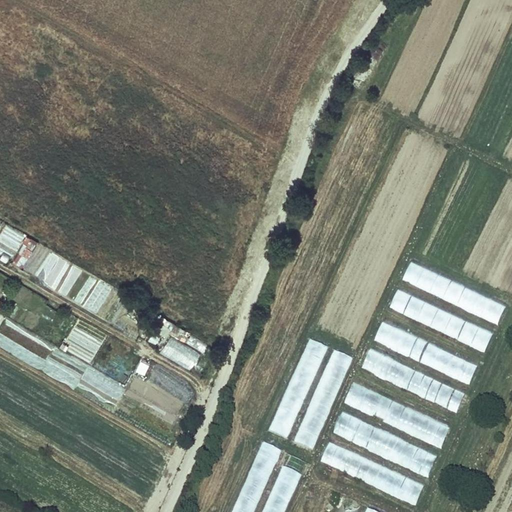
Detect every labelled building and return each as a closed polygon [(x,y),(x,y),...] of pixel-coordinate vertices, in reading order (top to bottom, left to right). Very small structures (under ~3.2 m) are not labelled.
[(28,259),(37,242),(27,236),(17,253),(28,259)] [(42,263),(47,249),(37,246),(32,259),(42,263)] [(507,306),(413,261),(403,282),(498,326),(507,306)] [(494,334),(400,290),(390,311),(485,355),(494,334)] [(137,335),(142,326),(123,317),(119,325),(137,335)] [(2,328),(48,353),(52,344),(6,320),(2,328)] [(480,364),(386,320),(376,340),(471,385),(480,364)] [(148,342),(157,345),(160,335),(152,332),(148,342)] [(157,353),(192,369),(201,351),(166,335),(157,353)] [(307,339),(269,433),(289,441),(326,347),(307,339)] [(467,393),(372,349),(362,369),(457,414),(467,393)] [(315,451),(350,357),(330,350),(295,444),(315,451)] [(139,391),(142,384),(133,379),(129,386),(139,391)] [(450,427),(356,383),(346,403),(440,448),(450,427)] [(437,457),(342,413),(332,434),(427,478),(437,457)] [(253,511),(284,450),(263,440),(228,511),(253,511)] [(423,486),(329,441),(319,462),(413,507),(423,486)] [(285,511),(310,460),(290,451),(260,511),(285,511)] [(334,511),(356,511),(361,504),(342,496),(334,511)]
